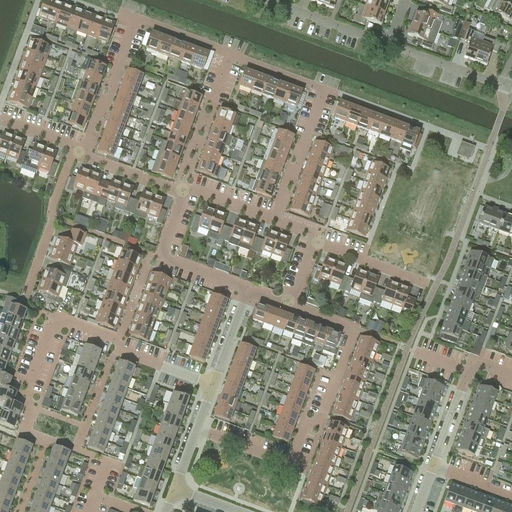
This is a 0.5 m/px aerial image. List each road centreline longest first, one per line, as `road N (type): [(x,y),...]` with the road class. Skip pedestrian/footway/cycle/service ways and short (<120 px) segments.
road 1 (residential): [(195,429),(289,464),(301,428),(323,414),(354,329),(290,306)]
road 2 (residential): [(82,151),(132,22),(229,53)]
road 3 (residential): [(274,220),(322,88),(229,53)]
road 4 (residential): [(34,410),(28,390),(56,316),(109,336),(117,348)]
road 5 (residential): [(26,291),(71,156)]
road 6 (residential): [(385,43),(266,0)]
road 7 (residential): [(502,85),(385,43)]
